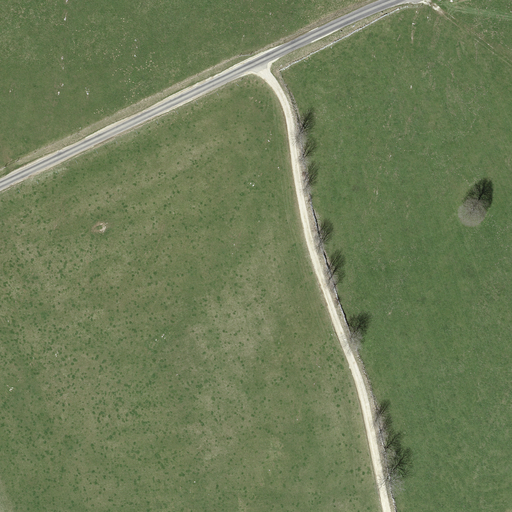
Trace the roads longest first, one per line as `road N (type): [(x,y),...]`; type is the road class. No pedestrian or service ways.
road 1 (track): [(257,70),(276,87),(289,118),(386,511)]
road 2 (unclassified): [(404,0),(0,189)]
